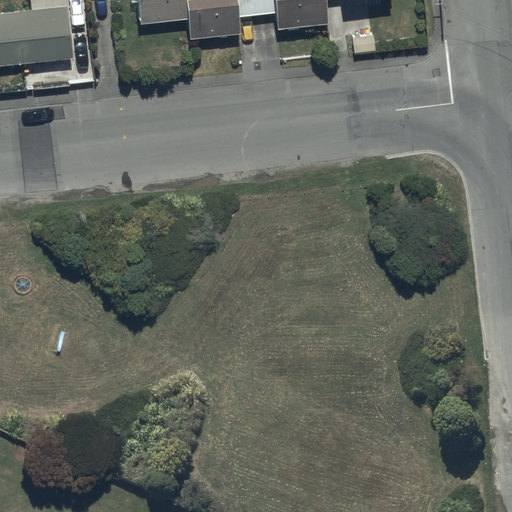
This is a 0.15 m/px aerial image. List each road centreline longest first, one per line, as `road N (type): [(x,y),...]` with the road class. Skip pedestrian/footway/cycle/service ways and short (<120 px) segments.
road 1 (residential): [(496,100),(0,154)]
road 2 (residential): [(496,100),(511,226)]
